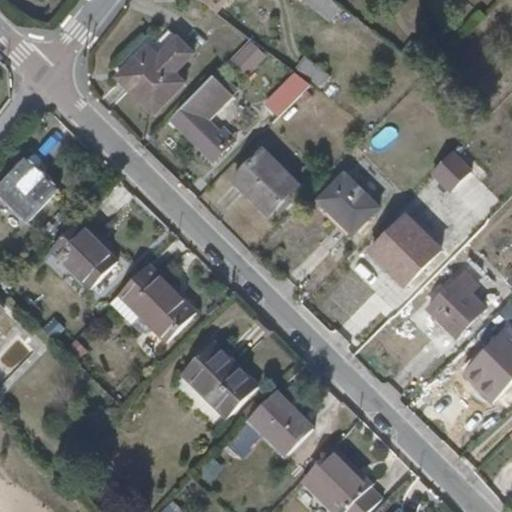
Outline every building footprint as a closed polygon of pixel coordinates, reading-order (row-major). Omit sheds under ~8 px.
[(198,0),(217,14),(219,15),(230,0),(198,0)] [(332,24),(343,11),(329,0),(303,0),(302,2),(332,24)] [(194,56),(173,36),(156,53),(150,49),(120,81),(155,116),(186,85),(176,74),(194,56)] [(426,56),(412,44),(404,53),(419,65),(426,56)] [(239,60),(252,72),(266,59),(253,46),(239,60)] [(247,77),(252,72),(239,60),(234,65),(247,77)] [(331,78),(308,60),(300,72),(322,89),(331,78)] [(221,73),(217,77),(222,83),(227,78),(221,73)] [(217,77),(172,122),(215,164),(234,145),(212,121),(236,96),(235,95),(239,91),(227,78),(222,83),(217,77)] [(312,88),(298,77),(288,87),(300,100),(312,88)] [(267,108),(280,120),(300,100),(288,87),(267,108)] [(301,187),(265,152),(235,182),(270,219),(301,187)] [(59,193),(27,162),(0,190),(0,193),(31,223),(59,193)] [(380,209),(348,177),(321,203),(355,236),(380,209)] [(443,252),(410,220),(373,255),(406,288),(443,252)] [(82,223),(54,252),(94,291),(121,263),(82,223)] [(152,267),(113,306),(134,327),(143,318),(170,344),(199,314),(152,267)] [(479,287),(466,275),(430,311),(458,339),(487,310),(473,295),(479,287)] [(511,304),(477,340),(490,353),(482,362),(508,388),(511,384),(511,304)] [(262,388),(217,345),(185,376),(229,421),(262,388)] [(316,431),(280,395),(253,422),(290,458),(316,431)] [(367,511),(382,497),(337,452),(304,484),(332,511),(367,511)]
